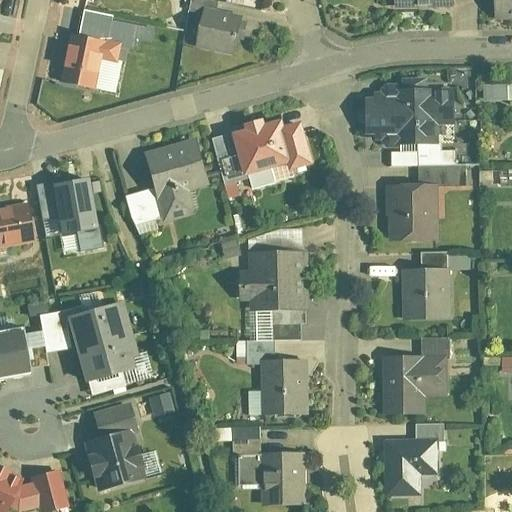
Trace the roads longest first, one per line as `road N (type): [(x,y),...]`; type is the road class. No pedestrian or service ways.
road 1 (residential): [(349,496),(336,445),(351,162),(320,71)]
road 2 (residential): [(320,71),(10,154)]
road 3 (residential): [(511,50),(428,51),(320,71)]
road 4 (residential): [(43,0),(10,154)]
